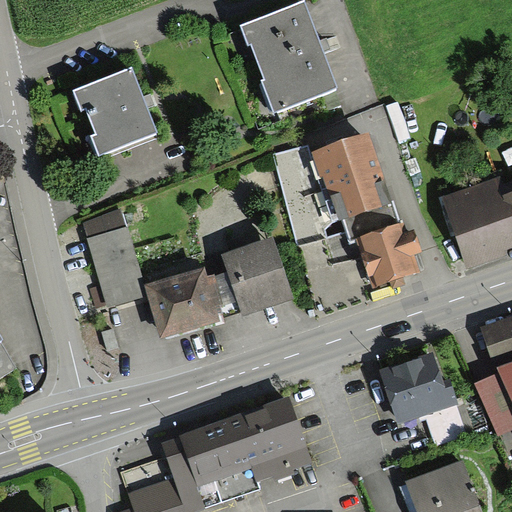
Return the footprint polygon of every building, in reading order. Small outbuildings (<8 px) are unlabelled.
[(334,91),(302,8),(242,31),(274,115),(334,91)] [(155,138),(129,74),(73,97),(99,160),(155,138)] [(398,235),(365,145),(315,164),(348,253),(398,235)] [(511,190),(447,215),(466,267),(511,249),(511,190)] [(143,296),(119,218),(86,228),(111,306),(143,296)] [(376,294),(416,279),(398,235),(358,251),(376,294)] [(288,300),(271,250),(226,265),(243,315),(288,300)] [(201,277),(149,293),(163,338),(215,322),(201,277)] [(511,362),(511,316),(477,330),(492,370),(511,362)] [(429,361),(384,377),(401,425),(447,409),(429,361)] [(511,365),(501,370),(504,377),(477,387),(496,438),(511,431),(511,365)] [(197,511),(310,471),(287,406),(165,450),(175,480),(129,497),(134,511),(133,511),(197,511)] [(481,511),(463,465),(411,486),(421,511),(481,511)]
